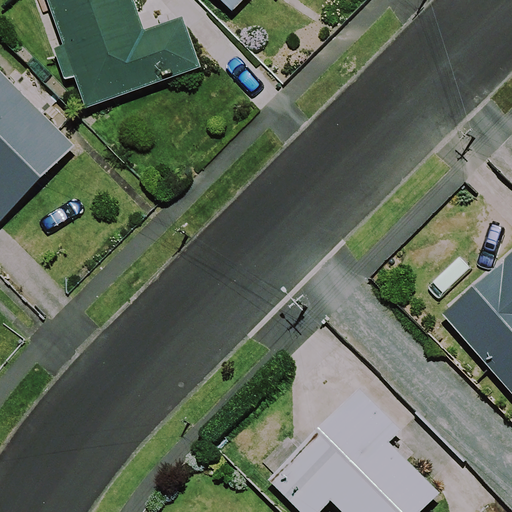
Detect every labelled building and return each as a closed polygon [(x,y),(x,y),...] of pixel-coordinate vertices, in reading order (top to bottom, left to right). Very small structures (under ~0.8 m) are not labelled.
[(145,39),(129,0),(44,0),(87,113),(198,71),(181,26),(145,39)] [(214,0),(236,21),(255,0),(214,0)] [(0,225),(79,147),(0,66),(0,225)] [(511,243),(436,313),(511,396),(511,243)] [(366,394),(304,454),(288,438),(259,466),(275,483),(271,487),(295,511),(325,511),(332,505),(338,511),(427,511),(439,501),(389,450),(405,435),(366,394)]
